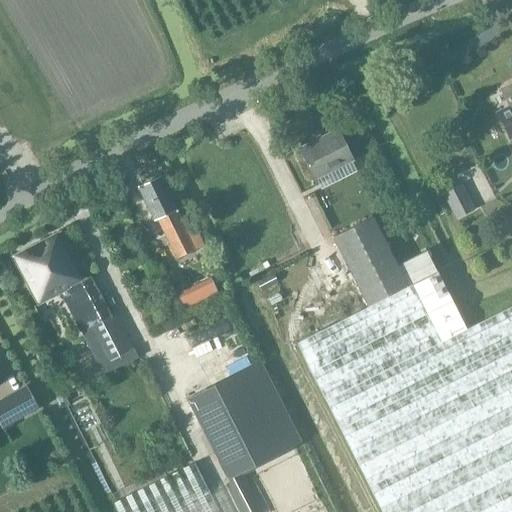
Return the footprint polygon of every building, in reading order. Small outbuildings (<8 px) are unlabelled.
[(511,84),(503,89),(511,106),(511,107),(498,114),(510,137),(511,135),(511,84)] [(300,150),(314,179),(352,160),(337,130),(300,150)] [(156,222),(160,220),(179,260),(207,246),(198,228),(189,233),(178,209),(179,209),(163,177),(140,188),(156,222)] [(442,192),(455,217),(474,208),(461,182),(442,192)] [(373,218),(333,237),(367,305),(407,286),(397,267),(373,218)] [(61,290),(73,314),(81,329),(113,312),(93,273),(89,276),(64,229),(13,255),(37,303),(61,290)] [(427,252),(397,267),(407,286),(436,271),(427,252)] [(368,307),(297,343),(311,370),(382,511),(511,511),(511,307),(467,330),(438,273),(437,273),(436,271),(407,286),(367,305),(368,307)] [(276,282),(272,274),(256,281),(260,290),(276,282)] [(200,302),(193,289),(179,296),(185,309),(200,302)] [(189,399),(229,479),(303,441),(263,362),(189,399)] [(0,423),(2,427),(38,408),(27,389),(0,403),(0,423)] [(118,511),(219,511),(194,463),(114,503),(118,511)]
